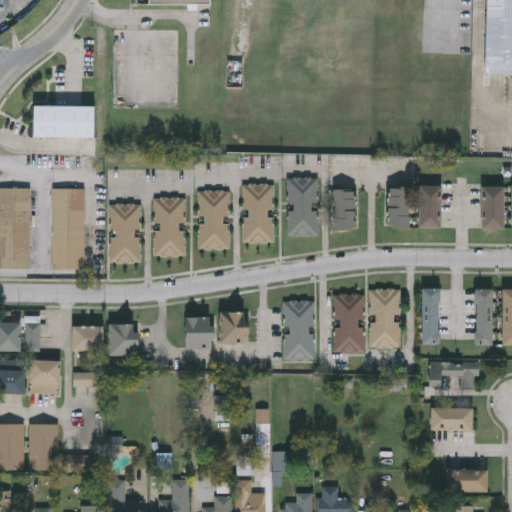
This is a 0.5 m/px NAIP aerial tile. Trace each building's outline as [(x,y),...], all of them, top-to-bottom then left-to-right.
[(511,72),(484,72),(485,0),(511,0),(511,72)] [(94,105),(94,136),(31,136),(31,105),(94,105)] [(291,176),(320,177),(319,235),(289,235),(291,176)] [(245,183),(275,183),(275,241),(245,241),(245,183)] [(441,228),(419,228),(419,185),(441,185),(441,228)] [(410,186),(410,226),(389,226),(389,186),(410,186)] [(483,228),(483,186),(504,186),(504,228),(483,228)] [(0,187),(32,187),(31,269),(0,269),(0,187)] [(86,269),(52,269),(53,188),(86,188),(86,269)] [(231,249),(201,249),(200,190),(231,189),(231,249)] [(355,189),(355,228),(334,228),(334,189),(355,189)] [(187,255),(155,254),(156,196),(188,197),(187,255)] [(142,262),(112,262),(112,203),(142,203),(142,262)] [(440,287),(440,344),(422,344),(422,287),(440,287)] [(372,347),(373,288),(402,289),(402,315),(397,315),(397,321),(402,321),(402,347),(372,347)] [(493,289),(493,344),(475,344),(475,289),(493,289)] [(511,289),(511,345),(502,345),(502,289),(511,289)] [(336,352),(336,293),(366,293),(366,352),(336,352)] [(285,359),(285,300),(316,300),(316,359),(285,359)] [(219,344),(219,311),(244,311),(244,344),(219,344)] [(41,351),(27,351),(27,316),(41,316),(41,351)] [(210,347),(185,347),(185,317),(210,317),(210,347)] [(0,322),(21,322),(21,351),(0,351),(0,322)] [(109,323),(134,324),(134,354),(109,354),(109,323)] [(103,325),(103,350),(73,350),(73,325),(103,325)] [(61,360),(60,393),(30,392),(31,359),(61,360)] [(459,376),(441,376),(441,388),(427,388),(427,360),(478,361),(477,388),(459,388),(459,376)] [(25,393),(0,393),(0,369),(25,369),(25,393)] [(76,373),(87,374),(87,384),(75,383),(76,373)] [(471,407),(471,430),(429,430),(429,407),(471,407)] [(25,470),(0,470),(0,423),(25,423),(25,470)] [(31,470),(31,423),(59,424),(59,471),(31,470)] [(102,472),(64,472),(64,455),(102,455),(102,472)] [(255,474),(238,474),(238,457),(255,457),(255,474)] [(450,469),(486,469),(486,492),(450,492),(450,469)] [(108,511),(108,480),(125,479),(125,500),(141,500),(141,511),(108,511)] [(189,511),(157,511),(157,500),(172,500),(172,480),(189,480),(189,511)] [(251,480),(251,500),(266,500),(266,511),(236,511),(236,480),(251,480)] [(318,511),(318,486),(338,486),(338,498),(349,498),(349,511),(318,511)] [(0,511),(0,491),(11,491),(11,502),(20,502),(20,511),(0,511)] [(312,493),(312,511),(281,511),(281,502),(296,502),(296,493),(312,493)] [(231,496),(231,511),(198,511),(198,508),(215,508),(215,496),(231,496)]
